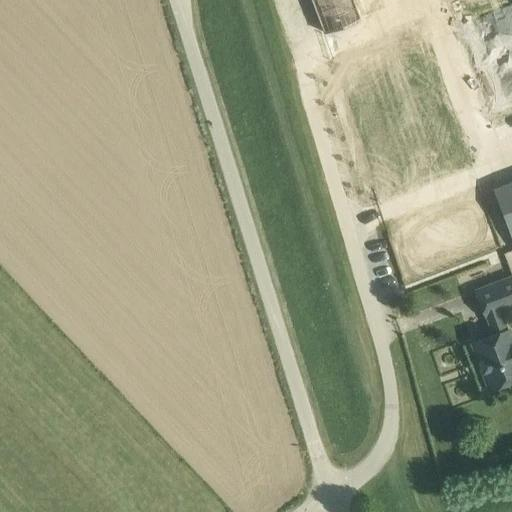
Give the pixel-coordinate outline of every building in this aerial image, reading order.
[(312,0),(324,31),(326,30),(343,24),(361,18),(360,16),(376,10),(372,0),(312,0)] [(511,0),(442,0),(479,119),(511,109),(511,0)] [(427,35),(334,61),(372,194),(465,167),(427,35)] [(511,230),(511,180),(495,187),(511,230)] [(498,310),(511,304),(511,276),(476,290),(485,315),(488,314),(495,334),(472,342),(489,389),(511,380),(511,339),(508,329),(506,330),(498,310)]
